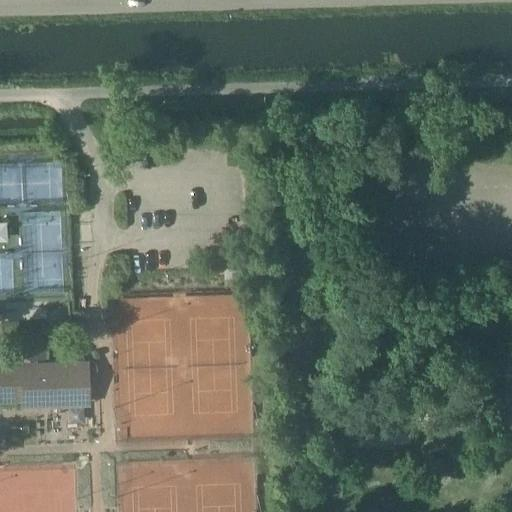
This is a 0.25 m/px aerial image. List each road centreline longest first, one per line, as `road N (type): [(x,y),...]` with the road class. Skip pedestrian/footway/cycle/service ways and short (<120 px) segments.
road 1 (unclassified): [(0,96),(356,85)]
road 2 (residential): [(0,7),(235,0)]
